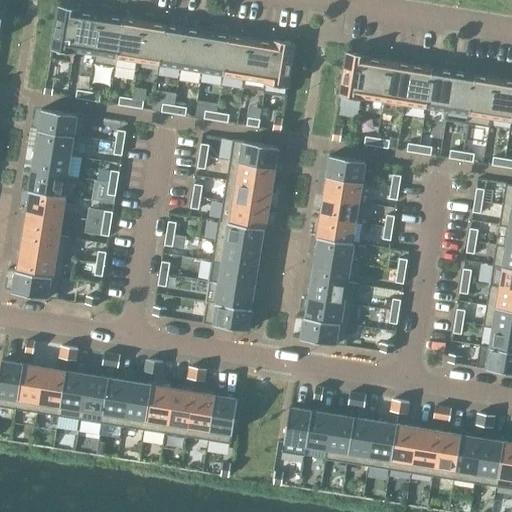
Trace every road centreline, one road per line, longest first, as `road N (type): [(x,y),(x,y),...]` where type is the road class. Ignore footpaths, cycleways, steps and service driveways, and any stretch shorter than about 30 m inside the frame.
road 1 (residential): [(0,315),(511,397)]
road 2 (residential): [(338,0),(511,29)]
